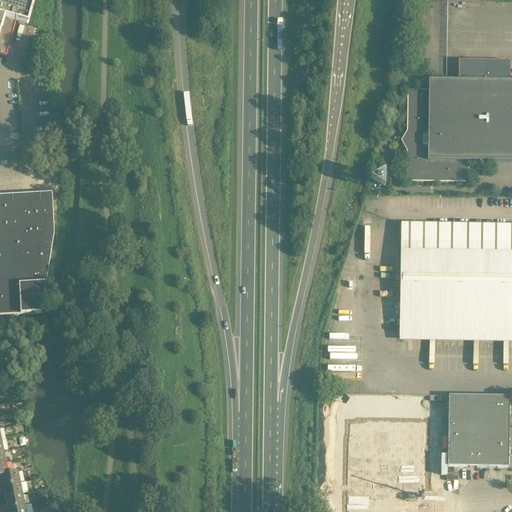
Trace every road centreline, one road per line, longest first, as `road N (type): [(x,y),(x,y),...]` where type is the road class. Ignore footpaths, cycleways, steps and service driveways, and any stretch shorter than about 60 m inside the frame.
road 1 (motorway): [(180,0),(195,169),(243,434)]
road 2 (motorway): [(249,0),(243,434)]
road 3 (motorway): [(270,404),(287,362),(319,207),(347,0)]
road 4 (motorway): [(270,404),(276,0)]
